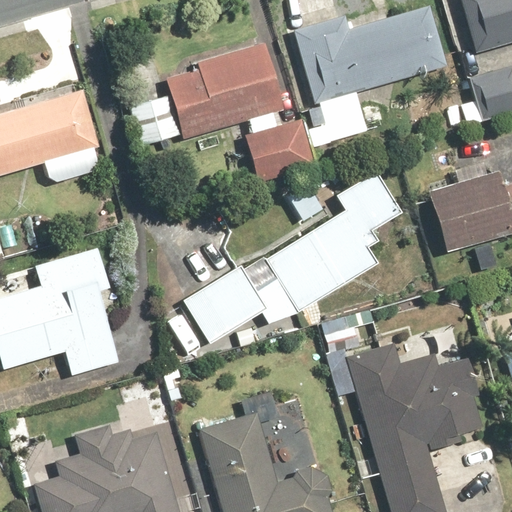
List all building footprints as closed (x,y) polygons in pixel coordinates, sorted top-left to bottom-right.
[(511,0),(456,0),(472,52),(511,40),(511,0)] [(418,10),(294,40),(319,140),(363,129),(355,95),(434,75),(418,10)] [(264,42),(161,70),(180,138),(283,110),(264,42)] [(511,73),(508,60),(463,73),(477,120),(511,110),(511,73)] [(163,89),(123,100),(135,143),(175,132),(163,89)] [(0,170),(90,146),(75,90),(0,109),(0,170)] [(298,118),(241,133),(254,181),(311,165),(298,118)] [(340,204),(261,256),(274,275),(253,289),(234,261),(178,298),(207,342),(256,309),(266,323),(293,305),(299,314),(381,260),(365,236),(399,213),(369,169),(332,193),(340,204)] [(496,169),(424,189),(442,254),(511,234),(511,178),(500,181),(496,169)] [(122,362),(116,337),(116,336),(111,318),(93,251),(32,267),(37,285),(0,294),(0,366),(55,353),(61,377),(122,362)] [(398,339),(342,354),(384,511),(444,511),(428,451),(480,437),(459,358),(435,364),(430,348),(402,355),(398,339)] [(511,341),(497,345),(511,405),(511,341)] [(245,410),(192,426),(218,511),(331,511),(321,475),(270,490),(245,410)] [(174,511),(174,509),(173,507),(150,426),(111,437),(107,425),(70,436),(74,452),(53,458),(57,472),(27,481),(35,511),(174,511)]
